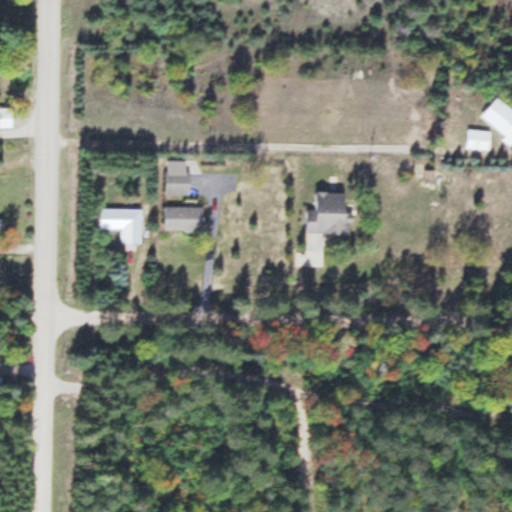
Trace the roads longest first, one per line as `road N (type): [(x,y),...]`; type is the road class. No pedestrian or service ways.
road 1 (residential): [(40,511),(48,0)]
road 2 (residential): [(45,317),(511,312)]
